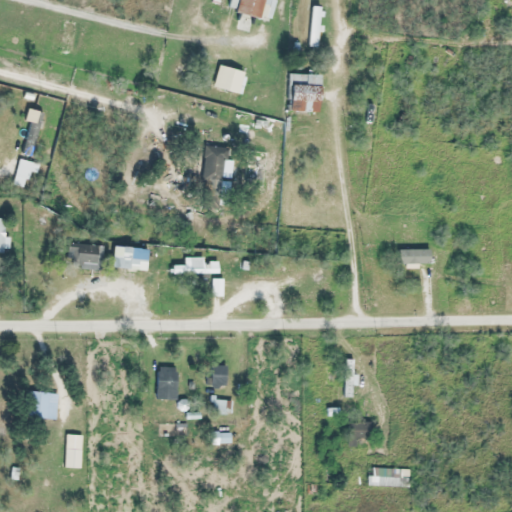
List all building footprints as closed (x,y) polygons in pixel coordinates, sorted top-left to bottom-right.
[(229,0),(227,12),(267,19),(269,8),(263,7),(264,0),(229,0)] [(212,88),(237,95),(243,72),(218,65),(212,88)] [(319,75),(287,75),(287,101),(299,101),(299,112),(319,112),(319,75)] [(25,115),(15,114),(10,153),(19,154),(25,115)] [(224,148),(203,146),(201,189),(222,190),(224,148)] [(100,245),(64,245),(64,269),(100,269),(100,245)] [(146,248),(111,248),(111,270),(146,270),(146,248)] [(183,261),(183,266),(170,266),(170,278),(217,277),(217,260),(183,261)] [(211,294),(220,294),(220,280),(211,280),(211,294)] [(225,366),(210,366),(210,389),(225,389),(225,366)] [(175,401),(175,369),(155,369),(155,401),(175,401)] [(26,418),(53,422),(56,395),(29,391),(26,418)] [(346,424),(346,447),(355,447),(355,439),(369,439),(369,424),(346,424)] [(80,435),(63,435),(63,469),(80,469),(80,435)]
